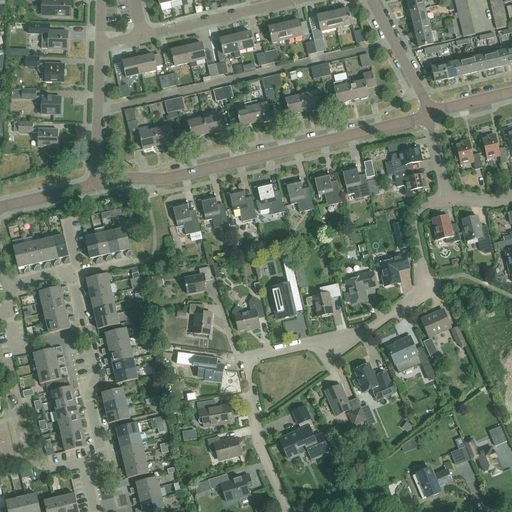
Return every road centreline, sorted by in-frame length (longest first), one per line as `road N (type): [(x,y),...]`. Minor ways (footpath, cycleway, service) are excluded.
road 1 (residential): [(287,511),(256,429),(246,358),(370,328),(424,289),(421,264)]
road 2 (residential): [(427,113),(168,179),(94,185)]
road 3 (residential): [(82,462),(98,459),(101,450),(72,271)]
road 4 (residential): [(142,34),(294,0)]
road 5 (residential): [(427,113),(447,198),(511,197)]
road 6 (residential): [(94,185),(100,45)]
road 7 (residential): [(427,113),(371,0)]
